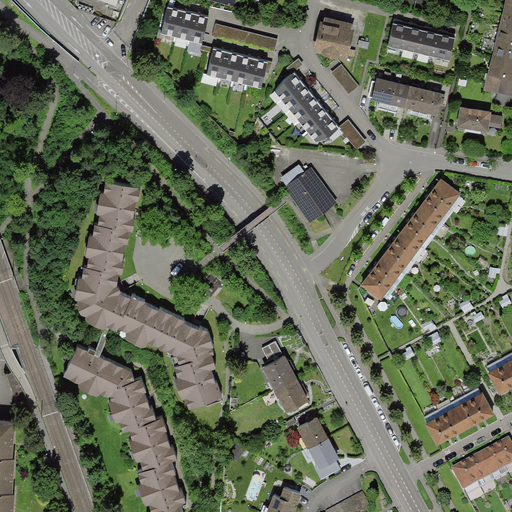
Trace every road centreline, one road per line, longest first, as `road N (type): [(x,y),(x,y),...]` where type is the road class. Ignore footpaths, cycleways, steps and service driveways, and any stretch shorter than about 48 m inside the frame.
road 1 (primary): [(41,0),(237,199),(295,280)]
road 2 (motorway): [(0,300),(138,0)]
road 3 (residential): [(310,0),(303,41),(312,65),(380,143),(407,156)]
road 4 (primary): [(295,280),(389,455)]
road 5 (residential): [(295,280),(321,262),(407,156)]
road 6 (residential): [(399,476),(511,416)]
